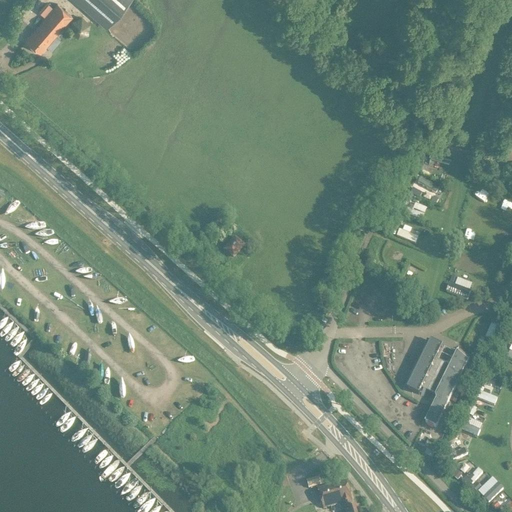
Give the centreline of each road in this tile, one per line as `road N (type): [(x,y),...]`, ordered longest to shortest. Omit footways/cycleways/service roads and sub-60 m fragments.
road 1 (unclassified): [(295,382),(316,361),(468,511)]
road 2 (secondary): [(175,286),(0,128)]
road 3 (secondary): [(404,511),(351,439),(295,382)]
road 4 (secondary): [(286,391),(393,511)]
road 5 (secondary): [(295,382),(175,286)]
road 6 (secondary): [(175,286),(286,391)]
